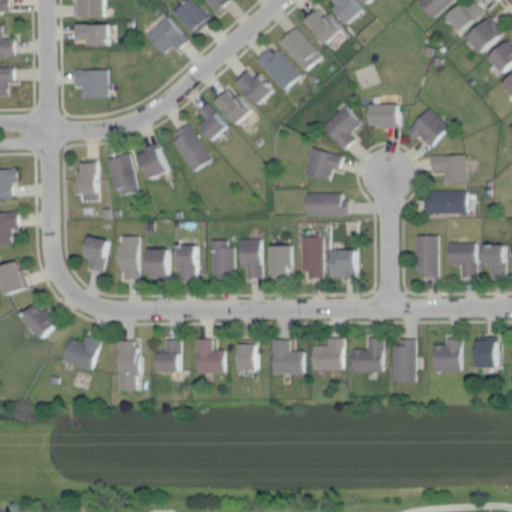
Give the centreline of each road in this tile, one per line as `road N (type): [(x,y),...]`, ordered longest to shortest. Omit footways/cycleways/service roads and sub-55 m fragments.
road 1 (residential): [(69,287),(108,308),(511,304)]
road 2 (residential): [(49,127),(144,113),(276,0)]
road 3 (residential): [(49,127),(52,249),(69,287)]
road 4 (residential): [(392,306),(389,172)]
road 5 (residential): [(46,0),(49,127)]
